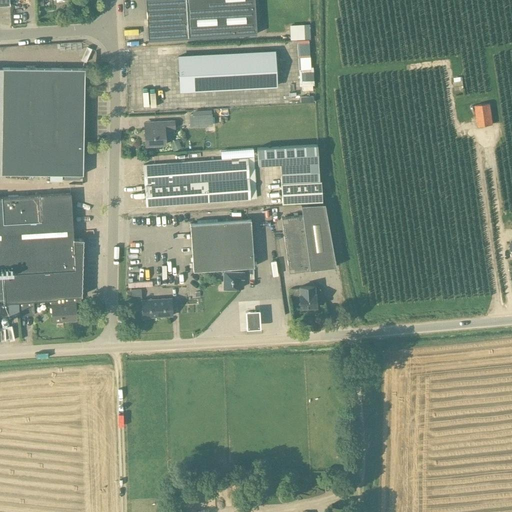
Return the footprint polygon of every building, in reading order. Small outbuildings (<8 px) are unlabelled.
[(146,0),(148,40),(256,33),(254,0),(146,0)] [(288,24),(289,39),(303,38),(303,23),(288,24)] [(180,90),(276,85),(274,51),(179,56),(180,90)] [(83,174),(84,68),(3,67),(1,173),(83,174)] [(478,126),(493,124),(490,103),(475,105),(478,126)] [(212,112),(190,113),(190,126),(213,125),(212,112)] [(144,122),(145,129),(145,145),(165,144),(164,128),(174,128),(174,121),(154,122),(144,122)] [(317,144),(257,147),(258,164),(280,163),(282,203),(322,201),(321,181),(319,181),(317,144)] [(253,157),(143,164),(146,205),(256,198),(253,157)] [(51,297),(78,295),(81,295),(83,238),(73,238),(70,193),(0,196),(0,299),(4,299),(5,301),(17,300),(17,302),(0,302),(0,311),(0,315),(18,314),(18,315),(34,314),(33,299),(51,298),(51,297)] [(281,219),(289,272),(310,269),(336,266),(327,202),(301,206),(302,216),(281,219)] [(243,267),(254,266),(251,219),(189,223),(192,270),(224,268),(224,286),(242,286),(243,267)] [(289,290),(289,291),(289,294),(299,294),(300,307),(301,310),(309,309),(308,306),(317,306),(315,287),(292,288),(291,288),(290,289),(289,290)] [(51,297),(51,298),(53,321),(76,320),(75,303),(78,303),(78,295),(51,297)] [(142,317),(172,315),(171,298),(141,300),(142,317)] [(259,310),(245,310),(246,329),(260,328),(259,310)]
